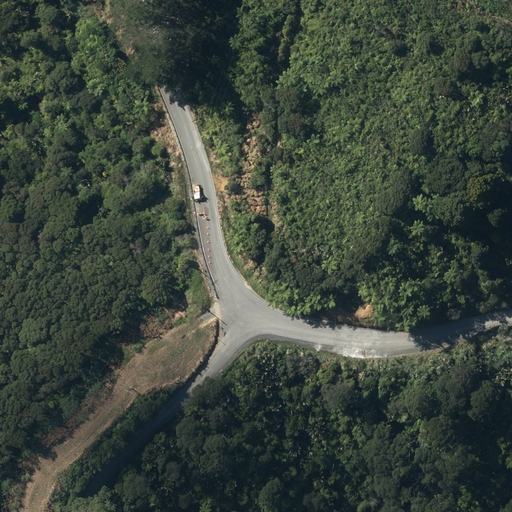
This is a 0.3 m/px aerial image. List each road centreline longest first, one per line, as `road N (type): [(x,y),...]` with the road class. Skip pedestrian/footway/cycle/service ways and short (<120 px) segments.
road 1 (secondary): [(152,0),(217,267),(252,318)]
road 2 (secondary): [(252,318),(364,340),(409,340),(511,319)]
road 3 (unclassified): [(85,511),(252,318)]
